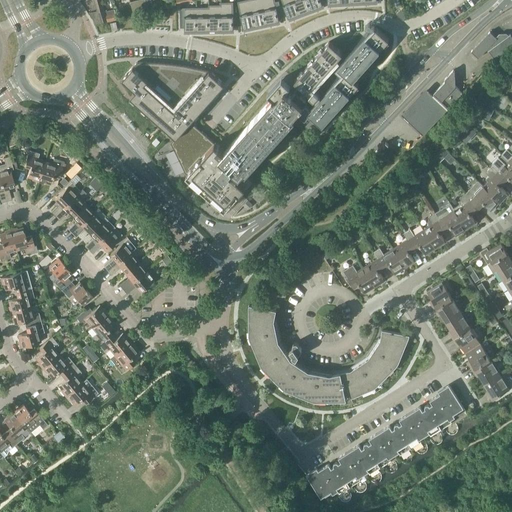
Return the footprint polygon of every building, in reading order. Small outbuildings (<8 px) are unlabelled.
[(101,0),(94,0),(97,10),(91,12),(94,24),(107,21),(104,11),(101,0)] [(145,0),(137,0),(130,2),(134,15),(148,11),(145,0)] [(151,0),(145,0),(148,11),(163,7),(161,1),(152,3),(151,0)] [(249,0),(243,0),(237,1),(243,28),(255,25),(249,0)] [(262,0),(249,0),(255,25),(267,23),(262,0)] [(274,0),(262,0),(267,23),(279,20),(279,18),(277,13),(276,7),(275,1),(274,0)] [(294,0),(281,0),(288,18),(300,13),(294,0)] [(307,0),(294,0),(300,13),(311,9),(307,0)] [(307,0),(311,9),(323,5),(320,0),(307,0)] [(233,2),(220,2),(220,4),(221,4),(221,29),(233,29),(233,2)] [(220,4),(208,5),(208,7),(209,7),(209,30),(221,29),(221,4),(220,4)] [(196,7),(184,7),(184,12),(184,17),(184,22),(184,27),(184,30),(197,30),(196,7)] [(208,7),(196,7),(197,30),(209,30),(209,7),(208,7)] [(402,8),(396,14),(402,20),(408,14),(402,8)] [(114,9),(104,11),(107,21),(117,19),(114,9)] [(133,66),(122,79),(135,91),(130,97),(175,137),(171,142),(185,172),(187,174),(186,175),(227,212),(254,182),(243,172),(244,170),(245,171),(295,117),(293,115),(297,110),(305,117),(309,112),(322,123),(358,83),(353,79),(388,39),(375,28),(367,37),(339,67),(345,72),(331,88),(327,85),(320,93),(323,96),(312,109),(304,102),(307,99),(301,93),(293,102),(289,98),(291,95),(283,88),(224,151),(203,132),(191,121),(200,111),(224,84),(209,70),(200,68),(191,66),(182,65),(181,64),(174,63),(165,62),(156,62),(147,61),(138,61),(133,66)] [(493,34),(491,32),(490,31),(471,51),(475,54),(478,58),(486,49),(488,51),(489,51),(489,52),(492,55),(494,58),(511,45),(511,36),(510,34),(506,37),(505,36),(503,35),(499,35),(497,38),(493,34)] [(299,74),(294,80),(307,92),(308,92),(309,93),(309,94),(314,98),(319,92),(312,86),(342,53),(329,41),(323,48),(324,50),(321,53),(319,52),(313,60),(314,61),(311,64),(309,63),(303,71),(304,72),(301,76),(299,74)] [(448,107),(463,92),(455,85),(454,71),(453,70),(445,78),(445,81),(434,93),(441,100),(448,107)] [(401,112),(407,117),(415,125),(423,133),(448,107),(431,91),(426,86),(401,112)] [(497,102),(491,99),(487,106),(493,109),(497,102)] [(494,110),(482,104),(477,113),(484,116),(483,118),(488,120),(494,110)] [(469,125),(458,136),(466,143),(477,132),(469,125)] [(15,135),(6,138),(8,144),(17,142),(15,135)] [(456,136),(453,140),(458,145),(462,142),(456,136)] [(511,144),(507,149),(507,148),(501,154),(502,155),(511,164),(511,144)] [(444,148),(435,157),(440,162),(449,153),(444,148)] [(32,180),(38,182),(45,161),(38,159),(39,153),(29,150),(24,166),(30,168),(27,177),(32,178),(32,180)] [(511,164),(502,155),(499,158),(498,157),(492,163),(493,164),(490,168),(503,180),(507,175),(511,179),(511,164)] [(0,180),(6,201),(11,199),(8,189),(9,187),(14,186),(10,170),(13,169),(10,156),(3,157),(5,163),(0,164),(0,180)] [(38,182),(39,182),(44,184),(45,182),(50,184),(53,175),(59,177),(64,161),(54,158),(52,164),(45,161),(38,182)] [(431,160),(426,163),(429,169),(434,166),(431,160)] [(80,166),(73,164),(71,171),(78,173),(80,166)] [(503,180),(490,168),(485,172),(489,176),(486,179),(488,181),(483,186),(499,201),(499,202),(505,196),(506,197),(509,193),(507,191),(506,191),(499,185),(503,180)] [(417,172),(412,175),(415,181),(420,178),(417,172)] [(95,177),(89,183),(96,190),(102,184),(95,177)] [(465,194),(476,207),(482,201),(489,208),(491,211),(495,207),(494,206),(499,201),(483,186),(478,180),(465,193),(465,194)] [(59,204),(51,212),(55,216),(76,195),(76,194),(80,190),(72,182),(55,198),(59,202),(59,204)] [(103,184),(99,189),(103,193),(108,188),(103,184)] [(476,207),(465,194),(459,197),(464,204),(454,210),(466,228),(472,224),(473,225),(477,222),(475,220),(474,220),(469,211),(476,207)] [(67,212),(69,212),(72,216),(85,203),(76,195),(55,216),(59,220),(67,212)] [(68,229),(72,233),(93,212),(85,203),(72,216),(75,219),(75,221),(68,229)] [(466,228),(454,210),(450,203),(434,213),(444,227),(449,224),(455,232),(454,233),(456,236),(460,233),(459,232),(466,228)] [(93,212),(72,233),(76,237),(83,229),(85,229),(89,233),(102,220),(93,212)] [(444,227),(434,213),(429,216),(427,227),(424,229),(435,247),(442,243),(442,244),(447,241),(445,239),(444,239),(439,231),(444,227)] [(85,246),(89,250),(106,233),(113,225),(105,217),(102,220),(89,233),(92,236),(92,238),(85,246)] [(106,250),(122,234),(113,225),(106,233),(89,250),(93,254),(100,246),(102,246),(106,250)] [(35,250),(31,235),(25,236),(23,227),(17,229),(17,227),(12,229),(10,229),(16,250),(24,248),(25,253),(35,250)] [(435,247),(424,229),(414,235),(410,228),(404,232),(408,239),(408,238),(413,246),(419,243),(424,252),(423,252),(425,255),(429,252),(429,251),(435,247)] [(9,252),(16,250),(10,229),(9,229),(9,230),(4,231),(4,232),(0,233),(0,238),(1,243),(0,243),(0,260),(10,258),(9,252)] [(351,236),(345,240),(349,246),(355,243),(351,236)] [(393,248),(404,267),(411,262),(412,263),(416,261),(414,258),(408,250),(413,246),(408,238),(408,239),(393,248)] [(123,242),(120,244),(109,253),(112,257),(112,259),(104,266),(107,271),(126,255),(131,251),(123,242)] [(506,250),(501,242),(489,250),(487,247),(480,251),(487,264),(509,250),(508,249),(506,250)] [(378,258),(383,266),(388,262),(394,271),(393,271),(395,274),(399,271),(398,270),(404,267),(393,248),(384,254),(380,247),(374,251),(378,258)] [(328,250),(323,254),(326,259),(332,255),(328,250)] [(487,264),(493,273),(497,270),(498,270),(511,261),(511,259),(508,253),(510,251),(509,250),(487,264)] [(139,261),(131,251),(126,255),(107,271),(111,275),(120,268),(121,268),(125,272),(136,262),(139,261)] [(167,255),(161,259),(166,265),(172,260),(167,255)] [(54,281),(61,290),(71,281),(67,277),(71,273),(58,257),(48,266),(58,277),(54,281)] [(383,266),(378,258),(362,268),(374,286),(381,282),(381,283),(386,280),(384,277),(383,277),(378,269),(383,266)] [(146,270),(139,261),(136,262),(125,272),(128,276),(128,278),(119,285),(123,289),(146,270)] [(503,279),(511,273),(511,261),(498,270),(503,279)] [(374,286),(362,268),(357,271),(353,264),(343,271),(347,277),(345,278),(350,286),(352,285),(354,287),(359,284),(363,290),(362,291),(364,293),(369,291),(368,290),(374,286)] [(471,274),(475,272),(470,264),(466,267),(471,274)] [(154,279),(146,270),(123,289),(126,293),(135,286),(137,287),(140,291),(154,279)] [(14,286),(16,293),(32,288),(29,278),(23,279),(21,271),(0,277),(1,279),(2,284),(3,283),(5,289),(14,286)] [(475,272),(471,274),(475,282),(480,279),(475,272)] [(510,290),(511,288),(511,273),(503,279),(510,290)] [(469,286),(473,284),(469,276),(464,279),(469,286)] [(71,281),(61,290),(68,297),(73,294),(83,305),(92,296),(79,281),(74,285),(71,281)] [(434,308),(452,297),(442,282),(426,291),(433,301),(430,303),(434,308)] [(482,293),(487,290),(482,282),(477,285),(482,293)] [(473,284),(469,286),(474,293),(478,291),(473,284)] [(9,311),(10,312),(31,306),(29,299),(34,297),(32,288),(16,293),(17,297),(8,300),(9,305),(8,306),(10,311),(9,311)] [(487,290),(482,293),(487,300),(491,297),(487,290)] [(452,297),(434,308),(437,314),(440,312),(446,322),(461,312),(452,297)] [(494,311),(498,308),(493,301),(489,303),(494,311)] [(86,321),(91,327),(96,324),(108,313),(107,312),(104,308),(103,309),(99,304),(92,311),(88,306),(75,317),(82,325),(86,321)] [(409,334),(400,332),(382,329),(380,340),(368,358),(350,370),(329,374),(308,370),(294,361),(302,349),(298,343),(297,343),(297,342),(296,342),(295,342),(294,343),(293,343),(293,344),(292,345),(292,346),(293,347),(289,349),(292,354),(289,356),(278,341),(274,320),(276,309),(249,304),(248,306),(249,334),(249,338),(260,364),(263,367),(283,387),(286,389),(312,399),(316,400),(344,400),(347,399),(373,388),(376,386),(396,366),(398,363),(409,337),(409,334)] [(25,326),(41,322),(38,312),(33,314),(31,306),(10,312),(10,314),(10,313),(12,318),(13,318),(15,324),(24,321),(25,326)] [(488,317),(493,314),(488,306),(483,309),(488,317)] [(498,308),(494,311),(498,318),(503,315),(498,308)] [(450,334),(453,339),(470,327),(471,328),(472,327),(463,311),(461,312),(446,322),(452,332),(450,334)] [(92,336),(98,344),(105,339),(111,334),(107,330),(115,323),(111,319),(112,318),(109,314),(108,313),(96,324),(91,327),(96,333),(92,336)] [(493,314),(488,317),(493,324),(497,321),(493,314)] [(508,328),(511,325),(511,324),(507,317),(503,320),(508,328)] [(41,322),(25,326),(27,332),(17,334),(19,340),(18,340),(19,345),(20,347),(40,341),(38,333),(44,332),(41,322)] [(465,353),(480,343),(471,328),(470,327),(453,339),(456,344),(459,342),(465,353)] [(114,354),(131,340),(130,340),(127,336),(126,337),(122,332),(115,338),(111,334),(105,339),(98,344),(105,352),(109,349),(114,354)] [(42,368),(59,354),(54,348),(58,344),(51,336),(39,347),(42,351),(35,357),(39,362),(38,363),(41,366),(41,367),(42,368)] [(131,340),(114,354),(115,355),(110,359),(121,372),(134,362),(130,357),(138,351),(134,347),(135,346),(131,340)] [(480,343),(465,353),(471,362),(469,364),(472,369),(490,358),(480,343)] [(59,354),(42,368),(43,369),(46,373),(47,372),(51,376),(58,370),(62,374),(71,366),(74,364),(68,356),(63,360),(59,354)] [(478,373),(484,383),(499,373),(500,374),(501,372),(491,357),(490,358),(472,369),(475,374),(478,373)] [(65,395),(81,381),(77,376),(81,372),(74,364),(71,366),(62,374),(65,379),(58,385),(62,389),(61,390),(64,394),(65,395)] [(488,394),(491,400),(509,389),(500,374),(499,373),(484,383),(490,393),(488,394)] [(81,381),(65,395),(69,400),(70,399),(74,404),(81,398),(85,402),(97,392),(86,378),(81,381)] [(111,386),(105,391),(109,396),(115,391),(111,386)] [(394,427),(395,428),(392,429),(389,425),(368,438),(371,442),(369,444),(368,443),(367,442),(366,442),(365,442),(365,443),(364,443),(364,444),(363,445),(364,445),(364,446),(364,447),(362,448),(359,444),(338,457),(341,461),(338,463),(338,462),(337,462),(336,461),(335,461),(334,462),(333,463),(333,464),(333,465),(334,466),(331,467),(329,463),(308,476),(321,497),(331,491),(333,493),(338,490),(339,493),(360,479),(359,477),(368,471),(370,474),(391,460),(389,458),(398,452),(400,455),(421,441),(420,439),(429,433),(431,435),(452,422),(450,419),(455,416),(453,414),(464,407),(450,386),(429,400),(432,404),(430,405),(429,405),(428,404),(427,404),(426,404),(425,404),(425,405),(424,406),(424,407),(425,407),(425,408),(423,410),(420,406),(399,419),(402,423),(399,425),(399,424),(398,424),(398,423),(397,423),(396,423),(395,423),(395,424),(394,424),(394,425),(394,426),(394,427)] [(18,406),(12,411),(26,427),(30,432),(39,424),(42,428),(47,424),(34,407),(29,411),(23,404),(18,407),(18,406)] [(26,427),(12,411),(11,411),(11,412),(7,415),(8,416),(4,419),(10,427),(5,430),(16,443),(24,436),(20,432),(26,427)] [(16,443),(5,430),(1,434),(0,432),(0,451),(3,456),(6,453),(7,450),(8,450),(16,443)] [(59,430),(53,435),(57,441),(64,435),(59,430)] [(33,453),(28,457),(33,462),(37,459),(33,453)] [(18,466),(14,469),(18,474),(22,471),(18,466)] [(5,477),(0,481),(4,486),(9,482),(5,477)]
